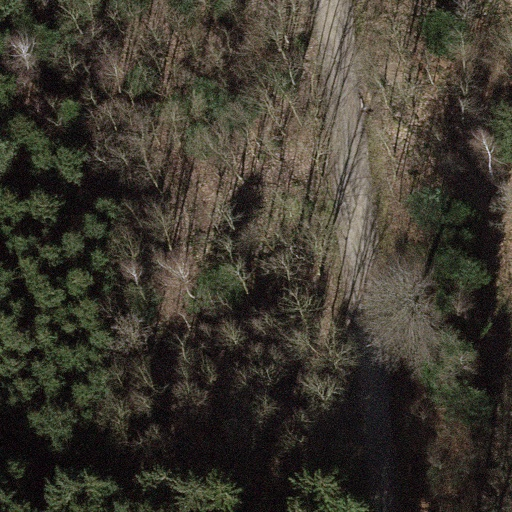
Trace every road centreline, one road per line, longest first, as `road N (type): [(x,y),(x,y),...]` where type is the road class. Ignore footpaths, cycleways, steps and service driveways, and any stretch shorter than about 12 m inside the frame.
road 1 (track): [(386,511),(334,0)]
road 2 (track): [(0,463),(177,511)]
